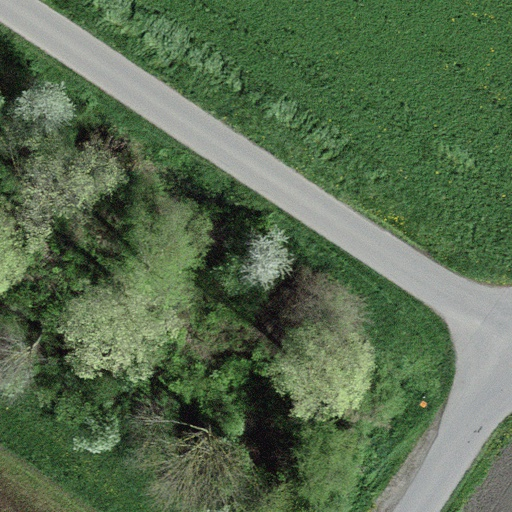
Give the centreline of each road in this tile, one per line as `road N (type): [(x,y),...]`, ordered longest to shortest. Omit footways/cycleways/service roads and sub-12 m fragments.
road 1 (track): [(511,326),(2,0)]
road 2 (track): [(511,398),(438,511)]
